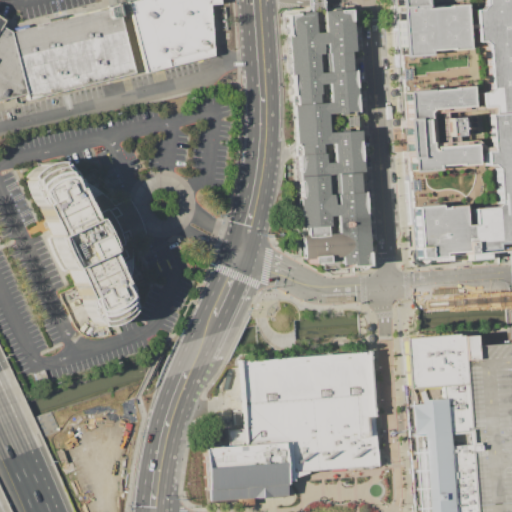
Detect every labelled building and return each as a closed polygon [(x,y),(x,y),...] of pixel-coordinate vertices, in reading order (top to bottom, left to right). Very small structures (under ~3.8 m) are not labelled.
[(128,4),(144,73),(215,56),(211,7),(221,6),(220,0),(138,0),(139,1),(128,4)] [(306,0),(307,8),(319,8),(318,0),(306,0)] [(410,263),(411,264),(413,265),(415,266),(418,266),(421,266),(423,265),(424,264),(426,262),(449,261),(448,255),(458,255),(465,254),(465,260),(486,258),(486,253),(511,251),(511,0),(389,0),(390,8),(392,8),(395,58),(398,90),(400,118),(398,119),(401,159),(403,159),(404,172),(407,208),(410,247),(408,247),(409,254),(408,255),(408,257),(408,260),(409,261),(410,263)] [(0,102),(26,96),(28,102),(135,76),(118,7),(13,35),(2,30),(6,22),(0,18),(0,102)] [(298,259),(307,259),(308,263),(318,263),(318,269),(336,267),(365,266),(359,191),(358,192),(357,172),(358,172),(355,130),(352,130),(351,111),(353,111),(350,69),(349,69),(347,51),(349,51),(346,8),(319,10),(318,10),(309,11),(307,11),(280,13),(285,74),(287,74),(288,96),(289,104),(288,105),(290,144),(292,144),(292,146),(292,155),(295,197),(294,197),(296,227),(298,227),(298,235),(296,235),(298,259)] [(96,326),(94,322),(92,323),(89,320),(86,316),(84,312),(82,308),(80,304),(79,300),(81,299),(65,268),(61,270),(58,266),(55,260),(52,254),(50,249),(47,243),(46,238),(50,236),(35,205),(34,205),(32,201),(29,198),(27,193),(26,189),(25,185),(24,180),(27,179),(25,175),(28,172),(33,168),(38,164),(45,162),(51,161),(57,161),(59,164),(62,167),(65,171),(67,174),(69,179),(71,182),(72,186),(80,181),(90,187),(98,193),(106,199),(112,205),(126,199),(131,207),(136,216),(140,225),(143,235),(129,242),(130,250),(129,258),(128,268),(127,279),(117,283),(120,286),(122,289),(124,293),(125,298),(126,302),(127,306),(124,308),(126,312),(122,315),(118,319),(112,322),(107,325),(101,326),(96,326)] [(471,511),(466,444),(465,430),(460,359),(472,359),(471,345),(470,335),(458,336),(453,336),(453,334),(401,338),(405,387),(407,405),(405,405),(407,434),(408,434),(413,511),(471,511)] [(511,511),(511,342),(471,345),(472,359),(460,359),(465,430),(466,444),(471,511),(511,511)] [(365,351),(373,449),(374,449),(375,465),(304,471),(304,472),(290,478),(290,480),(283,481),(283,483),(282,483),(283,495),(249,498),(250,504),(234,505),(233,499),(206,501),(206,489),(203,489),(202,468),(200,448),(228,445),(226,429),(242,428),(237,361),(365,351)] [(241,428),(241,412),(232,412),(232,428),(241,428)]
